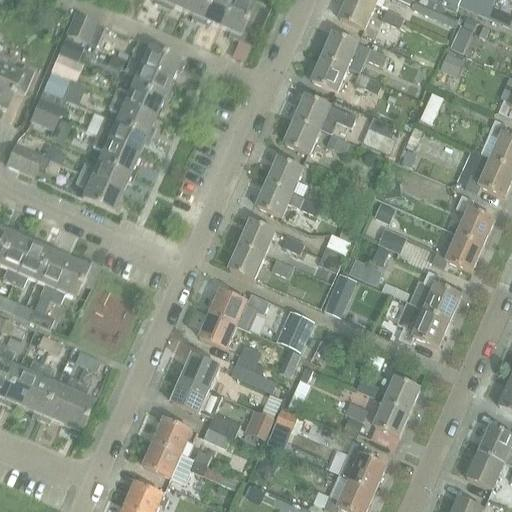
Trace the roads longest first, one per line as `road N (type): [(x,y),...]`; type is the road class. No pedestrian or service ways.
road 1 (residential): [(408,511),(511,278)]
road 2 (residential): [(94,480),(185,273)]
road 3 (residential): [(267,87),(74,5)]
road 4 (residential): [(185,273),(0,186)]
road 5 (residential): [(185,273),(267,87)]
